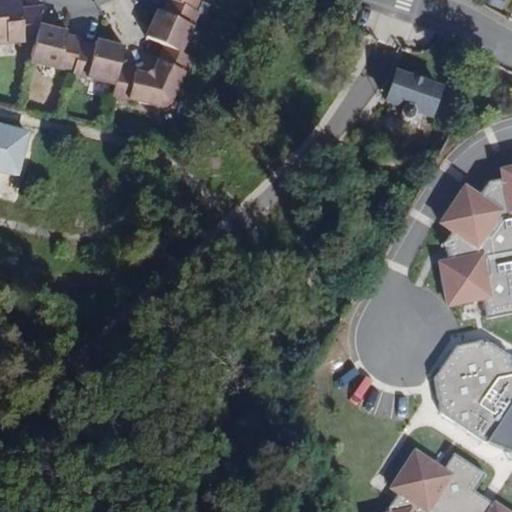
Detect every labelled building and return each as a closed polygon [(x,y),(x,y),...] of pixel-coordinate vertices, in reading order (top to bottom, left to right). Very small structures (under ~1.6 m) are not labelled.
[(0,0),(0,40),(34,38),(40,18),(45,1),(20,3),(19,0),(0,0)] [(165,43),(183,50),(200,10),(195,8),(177,0),(167,0),(163,11),(157,10),(146,36),(165,43)] [(66,26),(40,18),(34,38),(30,57),(72,67),(80,37),(80,34),(65,30),(66,26)] [(95,41),(80,37),(72,67),(116,79),(119,64),(124,45),(97,37),(95,41)] [(145,72),(119,64),(116,79),(111,94),(127,99),(131,95),(162,105),(170,101),(185,70),(189,70),(195,56),(183,50),(165,43),(155,68),(145,72)] [(416,65),(413,76),(402,74),(395,99),(405,104),(403,113),(417,117),(420,108),(432,112),(439,86),(430,83),(432,71),(416,65)] [(227,83),(217,76),(193,132),(206,135),(227,83)] [(28,131),(0,123),(0,165),(18,169),(28,131)] [(447,262),(438,264),(441,276),(447,280),(448,288),(444,294),(447,306),(481,299),(485,320),(511,314),(511,169),(500,171),(502,180),(487,182),(477,197),(463,189),(456,199),(458,206),(453,213),(446,214),(439,224),(451,232),(443,244),(445,252),(453,251),(455,261),(447,262)] [(456,199),(446,214),(453,213),(458,206),(456,199)] [(453,251),(445,252),(447,262),(455,261),(453,251)] [(448,357),(460,365),(452,378),(439,369),(433,378),(440,414),(485,444),(486,443),(487,443),(488,443),(511,451),(511,365),(511,366),(510,356),(489,344),(481,345),(480,341),(455,347),(448,357)] [(448,357),(439,369),(452,378),(460,365),(448,357)] [(507,511),(495,504),(489,511),(478,511),(466,504),(475,491),(486,474),(454,454),(443,471),(414,453),(408,463),(410,469),(404,477),(398,478),(391,488),(398,493),(405,497),(400,504),(394,499),(389,507),(388,511),(507,511)] [(408,463),(398,478),(404,477),(410,469),(408,463)] [(475,491),(466,504),(478,511),(489,511),(495,504),(475,491)] [(398,493),(394,499),(400,504),(405,497),(398,493)]
